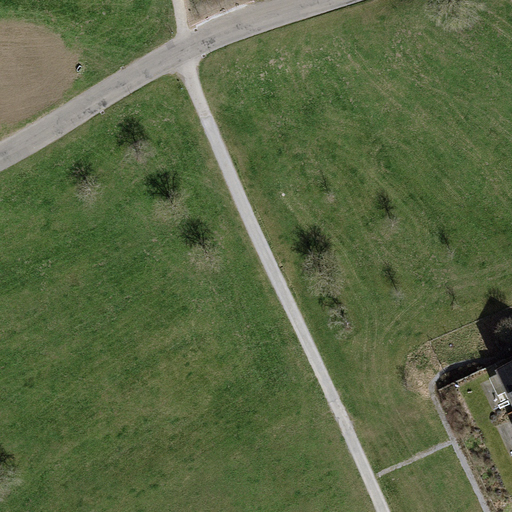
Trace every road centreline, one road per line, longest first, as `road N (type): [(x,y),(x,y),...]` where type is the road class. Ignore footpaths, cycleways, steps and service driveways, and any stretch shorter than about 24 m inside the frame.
road 1 (track): [(182,50),(378,511)]
road 2 (unclassified): [(323,0),(182,50),(0,155)]
